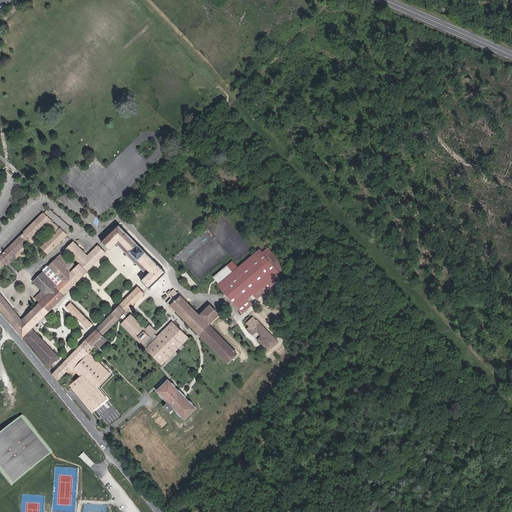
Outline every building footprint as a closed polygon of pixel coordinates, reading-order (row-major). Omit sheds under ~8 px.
[(49,209),(45,212),(67,232),(70,228),(49,209)] [(14,255),(27,242),(26,241),(29,238),(30,239),(45,225),(55,233),(41,247),(48,253),(67,235),(42,213),(23,232),(7,248),(14,255)] [(116,243),(119,240),(150,272),(147,275),(141,280),(149,288),(165,273),(157,265),(118,226),(101,242),(109,250),(116,243)] [(150,272),(119,240),(116,243),(127,254),(126,254),(135,262),(147,275),(150,272)] [(87,255),(73,241),(65,249),(79,263),(87,255)] [(31,328),(64,296),(63,295),(87,271),(105,253),(98,245),(87,255),(79,263),(69,273),(46,295),(46,296),(39,302),(21,320),(14,327),(22,337),(23,337),(50,365),(59,357),(31,328)] [(287,270),(268,247),(263,252),(279,272),(282,275),(283,273),(287,270)] [(21,320),(0,293),(0,268),(5,264),(8,261),(14,255),(7,248),(0,255),(0,309),(14,327),(21,320)] [(252,294),(279,272),(263,252),(260,249),(217,285),(236,308),(247,299),(252,294)] [(32,281),(46,295),(69,273),(67,271),(72,266),(60,254),(48,266),(47,265),(42,270),(43,271),(32,281)] [(256,299),(283,276),(282,275),(279,272),(252,294),(256,299)] [(102,335),(120,317),(124,313),(144,293),(137,286),(52,374),(57,380),(67,371),(71,367),(89,349),(95,342),(102,335)] [(199,315),(180,296),(179,297),(177,295),(178,294),(173,289),(168,295),(171,298),(167,302),(198,333),(199,332),(202,336),(211,327),(208,325),(219,315),(209,305),(199,315)] [(39,302),(46,296),(41,291),(34,297),(39,302)] [(241,314),(252,304),(247,299),(236,308),(241,314)] [(91,324),(71,303),(67,307),(87,328),(91,324)] [(124,320),(120,324),(124,327),(142,345),(161,364),(187,338),(182,332),(180,334),(176,330),(178,328),(172,323),(158,337),(154,333),(156,331),(149,325),(145,329),(130,314),(127,317),(124,320)] [(278,342),(253,317),(247,323),(250,327),(247,329),(253,334),(256,331),(261,337),(258,340),(263,345),(265,344),(270,349),(278,342)] [(237,353),(211,327),(202,336),(201,337),(227,363),(237,353)] [(100,347),(107,340),(102,335),(95,342),(100,347)] [(73,369),(91,351),(89,349),(71,367),(73,369)] [(73,369),(71,367),(67,371),(72,376),(76,372),(73,369)] [(171,383),(168,380),(157,391),(160,395),(159,396),(162,399),(163,398),(167,402),(163,406),(169,413),(174,408),(177,412),(177,413),(180,417),(181,416),(184,419),(196,408),(192,405),(193,404),(190,400),(189,401),(174,387),(175,386),(172,382),(171,383)] [(50,453),(21,417),(0,434),(0,466),(13,483),(50,453)] [(84,453),(80,457),(89,467),(94,462),(84,453)]
